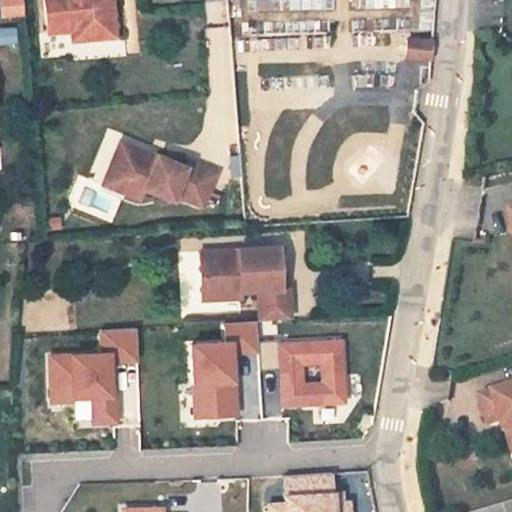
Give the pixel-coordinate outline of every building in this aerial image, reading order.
[(0,0),(0,15),(22,14),(21,0),(0,0)] [(100,40),(124,38),(120,0),(53,0),(57,34),(81,32),(99,30),(100,40)] [(471,0),(468,26),(500,30),(503,0),(471,0)] [(0,44),(16,43),(15,26),(0,26),(0,44)] [(99,30),(81,32),(82,42),(100,40),(99,30)] [(430,58),(431,41),(406,39),(404,56),(430,58)] [(129,143),(115,177),(135,185),(131,195),(149,202),(151,196),(180,208),(182,202),(210,214),(226,176),(196,164),(194,169),(165,158),(163,162),(158,160),(155,153),(129,143)] [(165,158),(155,153),(158,160),(163,162),(165,158)] [(135,185),(115,177),(111,187),(131,195),(135,185)] [(87,204),(95,207),(97,203),(115,210),(121,195),(94,185),(87,204)] [(197,304),(194,250),(178,251),(181,305),(197,304)] [(262,324),(292,322),(289,291),(282,291),(279,251),(237,254),(238,262),(200,265),(203,305),(242,302),(241,296),(259,294),(262,324)] [(199,257),(200,265),(238,262),(237,254),(199,257)] [(220,322),(220,341),(186,342),(189,420),(237,418),(234,356),(256,355),(255,320),(220,322)] [(98,352),(45,354),(47,405),(73,404),(74,427),(116,425),(114,366),(136,365),(134,327),(97,329),(98,352)] [(341,338),(274,341),(277,409),(344,406),(341,338)] [(511,458),(511,390),(477,402),(486,430),(501,425),(511,458)] [(374,480),(345,482),(346,511),(379,509),(374,480)] [(324,511),(324,484),(292,486),(293,511),(324,511)]
